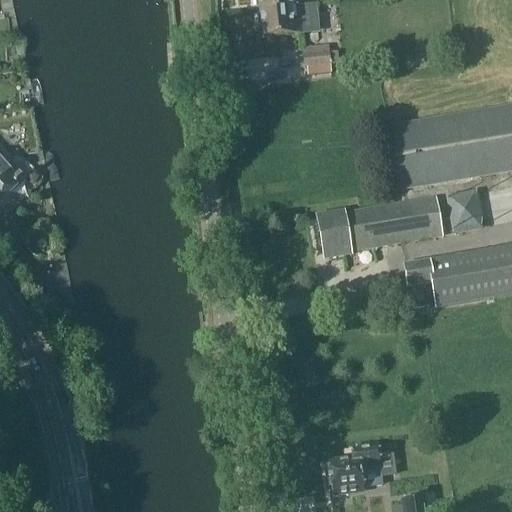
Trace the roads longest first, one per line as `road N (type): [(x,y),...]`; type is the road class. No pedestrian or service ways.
road 1 (tertiary): [(252,511),(187,0)]
road 2 (track): [(511,236),(392,259),(379,277),(229,325)]
road 3 (secondary): [(81,511),(44,367),(0,297)]
